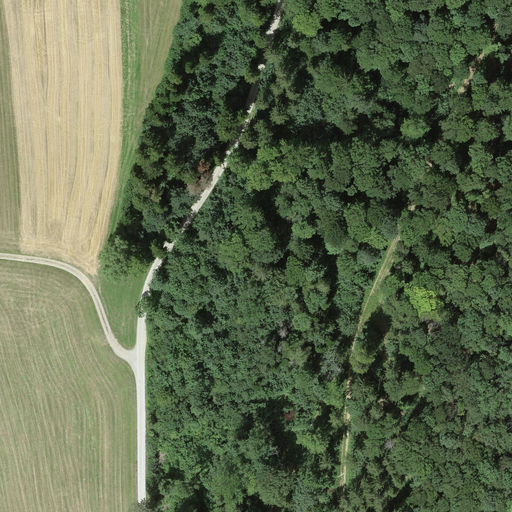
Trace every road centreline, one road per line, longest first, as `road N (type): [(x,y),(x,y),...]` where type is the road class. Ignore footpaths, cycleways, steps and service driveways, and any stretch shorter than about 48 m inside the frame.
road 1 (track): [(142,511),(135,359),(143,299),(243,112),(281,0)]
road 2 (track): [(369,296),(409,180),(507,0)]
road 3 (track): [(425,511),(378,373),(369,296)]
road 4 (track): [(338,511),(342,427),(369,296)]
road 5 (track): [(0,256),(68,268),(104,315),(118,351),(135,359)]
